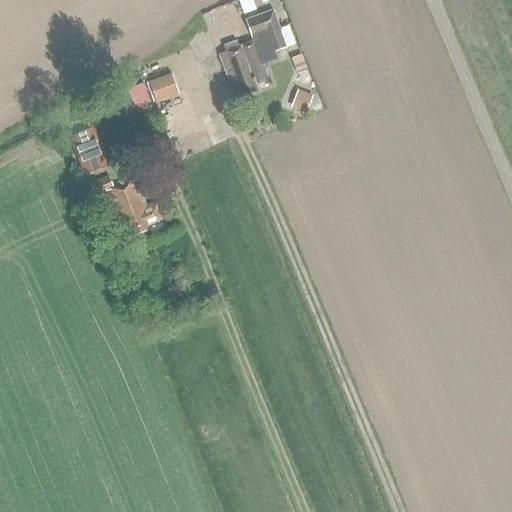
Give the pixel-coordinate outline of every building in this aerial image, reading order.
[(251,0),(238,0),(237,0),(243,15),(255,10),(251,0)] [(272,14),(245,24),(250,37),(264,32),(271,52),(274,51),(284,47),(272,14)] [(266,79),(261,67),(278,61),(274,51),(271,52),(264,32),(250,37),(253,44),(238,50),(236,44),(222,49),(224,55),(218,57),(230,90),(236,88),(240,99),(256,93),(253,84),(266,79)] [(306,70),(301,56),(291,59),(296,74),(306,70)] [(156,104),(179,95),(172,76),(149,85),(156,104)] [(127,91),(127,93),(135,111),(135,112),(151,106),(142,85),(127,91)] [(311,97),(297,91),(290,109),(305,115),(311,97)] [(107,168),(92,129),(70,137),(85,177),(107,168)] [(117,168),(145,156),(138,137),(110,149),(117,168)] [(112,187),(108,177),(89,184),(94,195),(112,187)] [(144,207),(137,191),(133,180),(106,191),(110,202),(122,232),(129,230),(132,238),(148,231),(146,227),(161,221),(154,202),(144,207)] [(100,192),(94,195),(97,204),(103,202),(100,192)]
